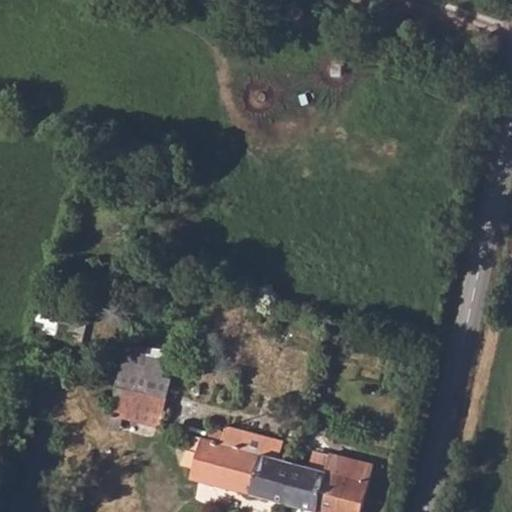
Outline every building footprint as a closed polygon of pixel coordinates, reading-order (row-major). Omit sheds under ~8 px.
[(83,341),(91,314),(41,300),(33,327),(83,341)] [(336,336),(334,344),(346,348),(348,339),(336,336)] [(160,424),(179,354),(130,341),(111,411),(160,424)] [(334,344),(329,360),(341,363),(346,348),(334,344)] [(186,437),(182,452),(200,457),(196,470),(194,479),(288,505),(299,464),(281,460),(284,442),(228,428),(228,429),(221,429),(215,432),(212,440),(204,438),(203,441),(186,437)] [(299,464),(288,505),(314,511),(351,511),(353,505),(343,502),(353,460),(313,450),(309,467),(299,464)] [(200,457),(182,452),(179,452),(176,465),(196,470),(200,457)] [(353,460),(343,502),(353,505),(364,463),(353,460)]
